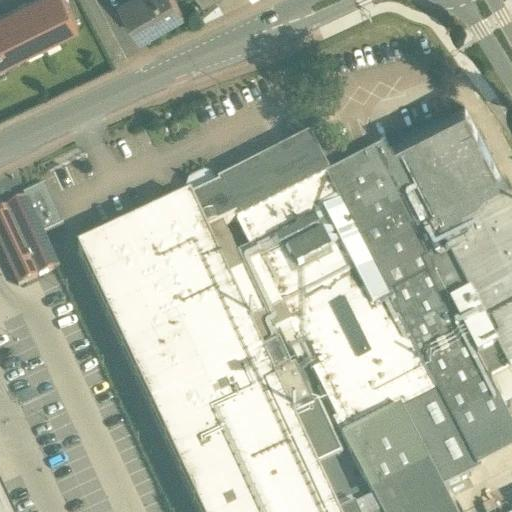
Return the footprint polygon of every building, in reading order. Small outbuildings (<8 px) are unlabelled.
[(65,0),(30,0),(0,15),(0,63),(78,25),(65,0)] [(175,0),(124,0),(119,3),(140,37),(182,12),(175,0)] [(511,371),(511,201),(465,109),(464,109),(464,108),(393,145),(329,178),(384,286),(438,393),(399,413),(440,492),(469,478),(475,458),(511,438),(511,427),(504,411),(490,383),(511,371)] [(311,141),(219,188),(220,190),(221,190),(237,222),(284,313),(293,332),(384,286),(329,178),(311,141)] [(46,186),(24,196),(27,201),(30,208),(51,198),(46,186)] [(220,190),(214,193),(208,190),(199,194),(197,201),(192,203),(207,236),(237,222),(221,190),(220,190)] [(27,201),(7,211),(10,216),(5,218),(0,220),(0,246),(19,287),(59,268),(44,235),(64,226),(51,198),(30,208),(27,201)] [(335,511),(333,506),(315,468),(327,462),(286,376),(275,381),(251,329),(207,236),(192,203),(191,202),(79,254),(199,511),(335,511)] [(384,286),(293,332),(295,334),(348,439),(399,413),(438,393),(384,286)] [(284,313),(251,329),(275,381),(286,376),(291,373),(273,337),(285,331),(288,337),(295,334),(293,332),(284,313)] [(511,371),(490,383),(504,411),(511,406),(511,371)] [(450,511),(440,492),(399,413),(348,439),(343,441),(344,443),(345,442),(369,490),(380,511),(450,511)] [(511,438),(475,458),(469,478),(482,471),(481,469),(511,453),(511,438)] [(345,501),(327,462),(315,468),(333,506),(345,501)] [(0,511),(11,511),(0,488),(0,511)] [(345,501),(333,506),(335,511),(380,511),(369,490),(345,501)]
